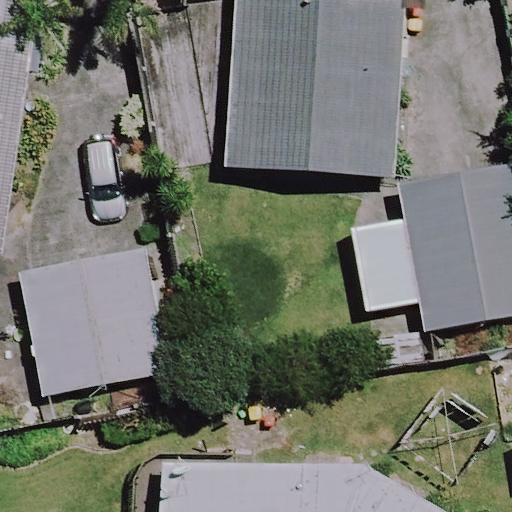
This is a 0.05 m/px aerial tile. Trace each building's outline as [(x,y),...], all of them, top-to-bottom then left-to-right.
[(0,0),(0,261),(1,262),(44,33),(50,0),(0,0)] [(394,185),(407,0),(250,0),(250,16),(154,9),(142,166),(394,185)] [(511,320),(511,180),(413,196),(435,333),(511,320)] [(177,381),(161,259),(26,277),(42,400),(177,381)] [(430,511),(373,478),(172,471),(171,511),(430,511)]
